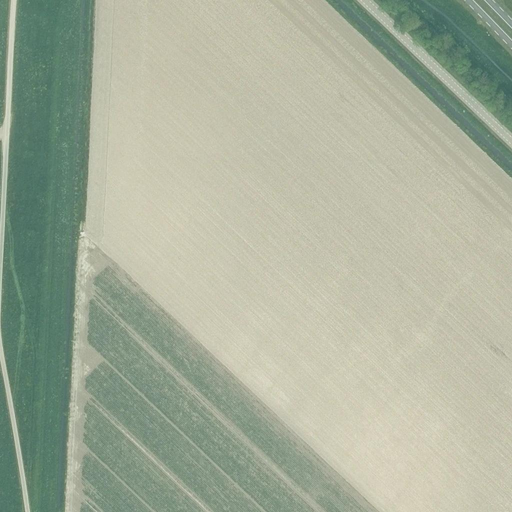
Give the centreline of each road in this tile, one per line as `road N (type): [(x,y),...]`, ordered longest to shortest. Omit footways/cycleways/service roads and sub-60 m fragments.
road 1 (track): [(13,0),(0,275)]
road 2 (unclassified): [(511,142),(362,0)]
road 3 (track): [(26,511),(0,347)]
